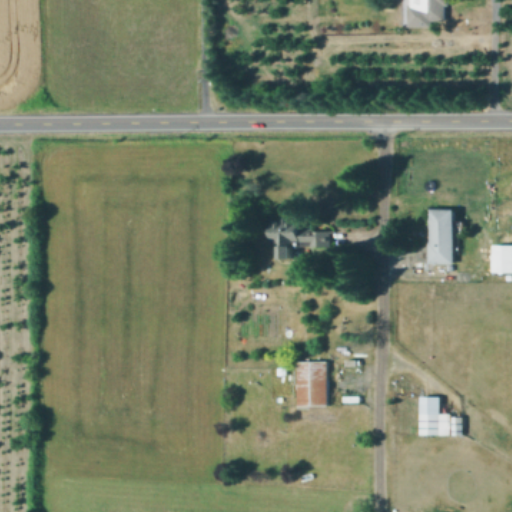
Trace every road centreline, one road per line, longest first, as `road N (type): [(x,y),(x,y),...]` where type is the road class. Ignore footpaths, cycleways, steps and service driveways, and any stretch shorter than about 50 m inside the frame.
road 1 (secondary): [(0,120),(511,120)]
road 2 (residential): [(385,120),(381,511)]
